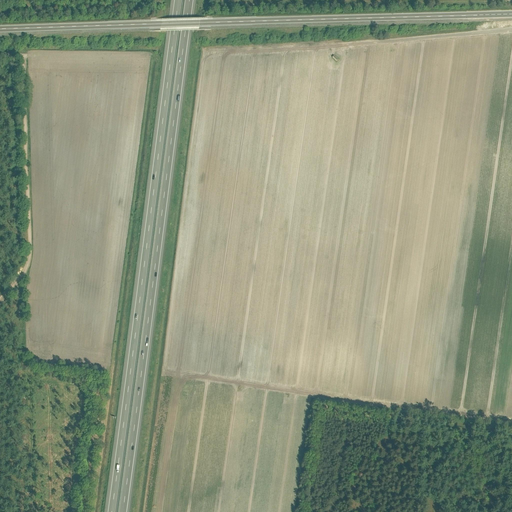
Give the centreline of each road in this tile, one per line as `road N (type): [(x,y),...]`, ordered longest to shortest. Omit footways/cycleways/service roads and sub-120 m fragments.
road 1 (motorway): [(178,0),(111,511)]
road 2 (motorway): [(122,511),(189,0)]
road 3 (tertiary): [(0,30),(511,13)]
road 4 (track): [(0,54),(22,55),(29,254),(0,300)]
road 5 (track): [(493,0),(245,0)]
road 6 (track): [(345,44),(511,30)]
